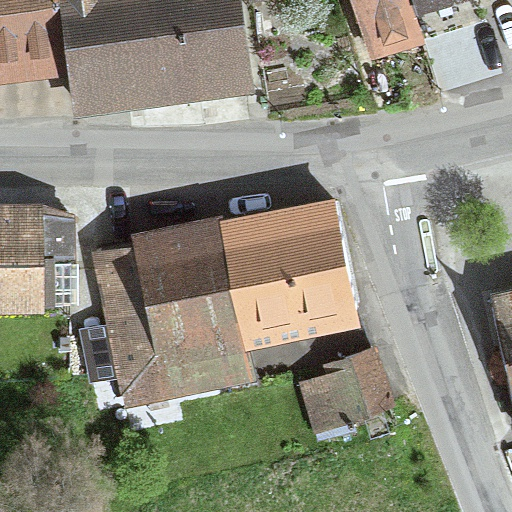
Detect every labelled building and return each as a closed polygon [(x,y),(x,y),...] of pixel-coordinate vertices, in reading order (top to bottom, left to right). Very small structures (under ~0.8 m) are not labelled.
[(0,0),(0,72),(61,67),(63,94),(235,77),(227,0),(0,0)] [(357,0),(373,52),(423,36),(411,0),(357,0)] [(42,198),(0,197),(0,296),(42,296),(42,198)] [(334,200),(90,247),(120,402),(243,378),(235,339),(357,316),(334,200)] [(511,293),(493,297),(511,410),(511,293)] [(369,349),(326,363),(328,369),(342,411),(385,398),(369,349)] [(342,411),(328,369),(302,377),(316,420),(342,411)]
